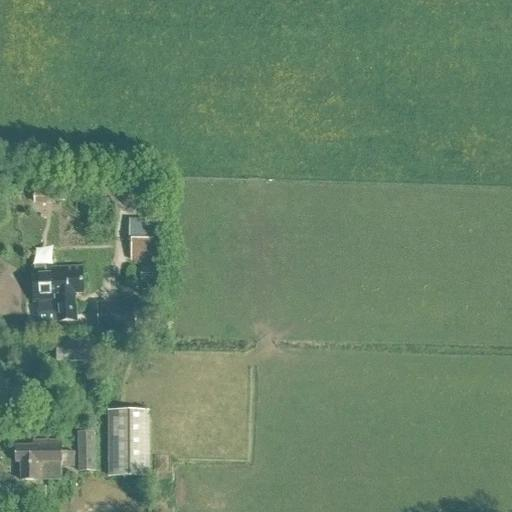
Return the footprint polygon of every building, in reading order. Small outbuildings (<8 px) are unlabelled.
[(34,190),(34,207),(55,207),(55,191),(34,190)] [(132,246),(132,265),(159,265),(160,246),(132,246)] [(82,269),(32,272),(34,304),(39,304),(40,324),(78,321),(75,295),(83,295),(82,269)] [(95,297),(97,336),(137,335),(137,318),(113,319),(112,297),(95,297)] [(57,364),(97,365),(98,343),(57,342),(57,364)] [(107,479),(150,480),(150,413),(108,413),(107,479)] [(78,474),(96,474),(95,434),(78,434),(78,474)] [(73,456),(62,456),(62,443),(33,443),(33,448),(16,448),(16,465),(21,465),(21,482),(39,482),(39,478),(62,478),(62,466),(73,466),(73,456)]
